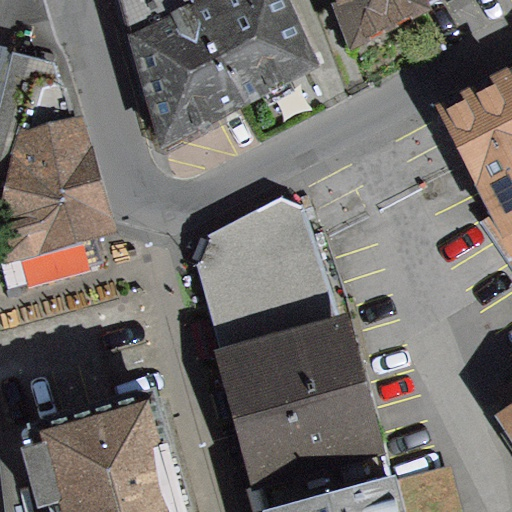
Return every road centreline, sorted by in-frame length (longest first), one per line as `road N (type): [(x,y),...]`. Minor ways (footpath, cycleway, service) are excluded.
road 1 (residential): [(511,34),(203,197),(152,200)]
road 2 (residential): [(73,0),(115,155),(125,180),(152,200)]
